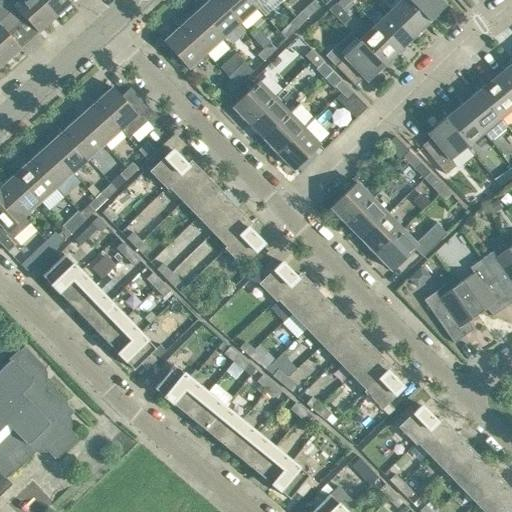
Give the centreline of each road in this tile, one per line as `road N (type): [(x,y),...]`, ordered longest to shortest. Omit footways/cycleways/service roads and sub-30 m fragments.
road 1 (residential): [(0,274),(127,406),(250,511)]
road 2 (residential): [(284,209),(511,3)]
road 3 (residential): [(463,393),(284,209)]
road 4 (residential): [(284,209),(104,29)]
road 5 (residential): [(104,29),(0,120)]
